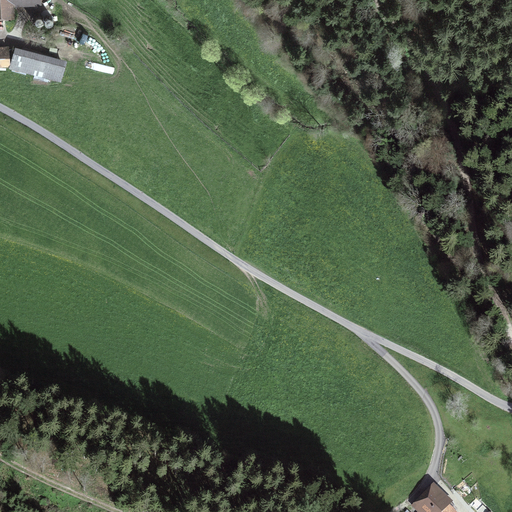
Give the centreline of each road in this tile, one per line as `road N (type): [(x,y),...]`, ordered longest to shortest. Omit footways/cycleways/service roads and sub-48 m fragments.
road 1 (unclassified): [(0,106),(262,276),(511,407)]
road 2 (track): [(372,0),(433,77),(454,134),(477,255),(511,333)]
road 3 (track): [(394,511),(432,472),(438,428),(424,395),(360,330)]
road 4 (track): [(0,459),(130,511)]
